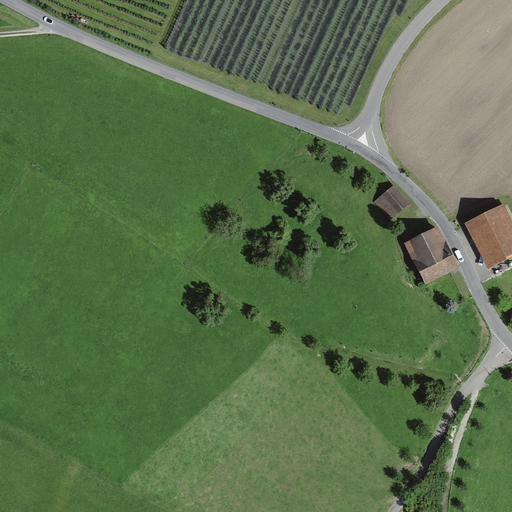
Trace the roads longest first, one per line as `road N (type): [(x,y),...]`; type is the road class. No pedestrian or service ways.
road 1 (unclassified): [(339,138),(51,26),(7,0)]
road 2 (unclassified): [(509,343),(454,241),(380,161)]
road 3 (unclassified): [(392,511),(463,393),(509,343)]
road 4 (track): [(312,354),(330,344),(474,380)]
road 5 (unclassified): [(370,114),(392,58),(442,0)]
road 6 (track): [(445,511),(474,380)]
